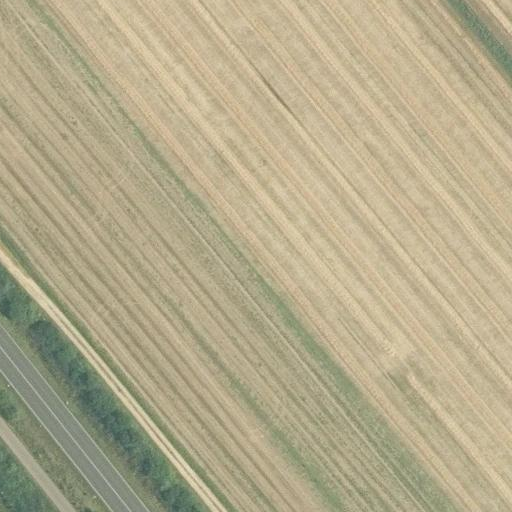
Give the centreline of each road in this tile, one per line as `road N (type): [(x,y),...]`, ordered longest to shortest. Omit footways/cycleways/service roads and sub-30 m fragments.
road 1 (track): [(221,511),(0,242)]
road 2 (secondary): [(129,511),(0,350)]
